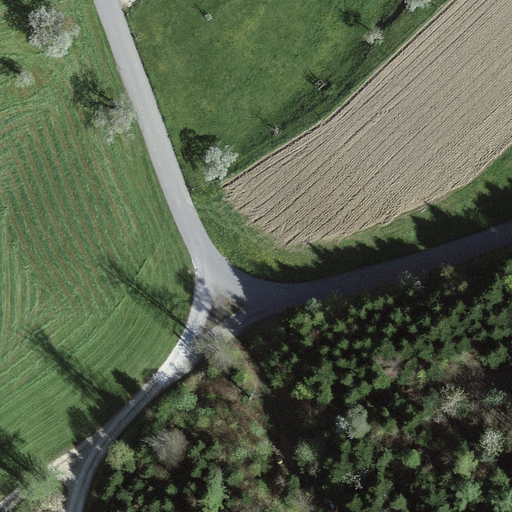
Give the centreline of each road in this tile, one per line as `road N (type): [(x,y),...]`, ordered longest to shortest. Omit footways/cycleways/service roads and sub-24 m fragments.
road 1 (unclassified): [(511,231),(293,296),(223,277),(208,264),(178,197),(110,0)]
road 2 (track): [(293,296),(175,364),(92,444),(75,511)]
